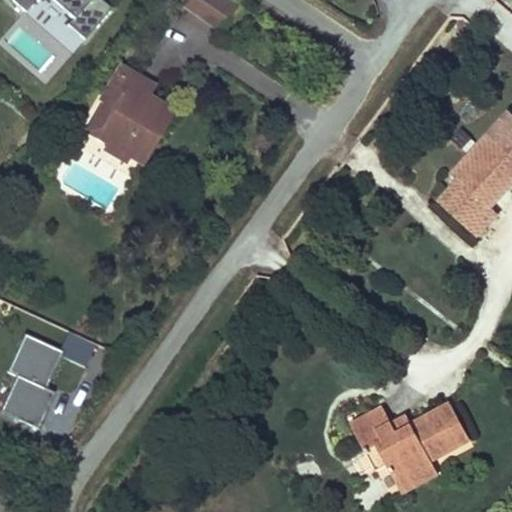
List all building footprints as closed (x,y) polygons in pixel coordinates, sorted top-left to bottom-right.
[(110,11),(97,0),(12,0),(12,1),(25,12),(36,0),(37,0),(67,26),(55,39),(73,54),(110,11)] [(241,5),(232,0),(186,0),(182,6),(222,32),(241,5)] [(115,87),(105,105),(113,110),(98,136),(112,144),(107,152),(124,161),(128,155),(145,164),(175,112),(147,96),(134,88),(137,84),(116,72),(109,84),(115,87)] [(137,84),(134,88),(147,96),(153,85),(141,78),(137,84)] [(109,84),(99,102),(105,105),(115,87),(109,84)] [(511,116),(509,114),(487,137),(452,176),(459,182),(440,204),(478,238),(498,216),(492,210),(511,188),(511,116)] [(85,367),(96,345),(70,332),(61,350),(63,351),(61,356),(85,367)] [(0,410),(38,428),(55,392),(46,388),(61,356),(63,351),(61,350),(25,333),(7,371),(17,375),(0,410)] [(352,426),(368,455),(378,449),(388,467),(398,486),(434,467),(431,461),(462,444),(454,430),(462,425),(451,405),(412,426),(396,434),(391,426),(383,410),(352,426)] [(407,417),(391,426),(396,434),(412,426),(407,417)] [(462,425),(454,430),(462,444),(470,439),(462,425)] [(378,449),(368,455),(377,473),(388,467),(378,449)] [(434,467),(398,486),(401,493),(437,473),(434,467)]
